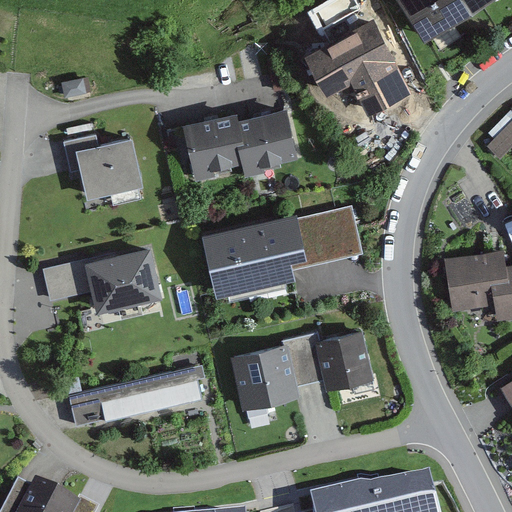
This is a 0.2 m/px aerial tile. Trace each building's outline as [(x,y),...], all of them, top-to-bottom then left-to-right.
[(335,0),(351,34),(305,56),(326,98),(353,85),(368,115),(412,94),(367,0),(335,0)] [(396,0),(424,43),(493,0),(396,0)] [(285,103),(180,128),(193,183),(298,158),(285,103)] [(128,142),(72,155),(83,203),(139,191),(128,142)] [(296,214),(203,235),(217,299),(296,281),(293,270),(362,255),(351,205),(297,217),(296,214)] [(150,249),(87,262),(98,315),(161,301),(150,249)] [(501,253),(438,262),(445,314),(468,311),(470,328),(511,322),(511,263),(503,264),(501,253)] [(74,263),(42,267),(46,301),(79,297),(74,263)] [(361,331),(313,342),(324,391),(372,380),(361,331)] [(286,346),(228,360),(238,404),(296,391),(286,346)] [(192,377),(90,397),(96,424),(198,404),(192,377)] [(511,378),(499,386),(511,408),(511,378)] [(37,470),(15,511),(75,511),(85,494),(37,470)] [(437,511),(430,481),(309,509),(309,511),(437,511)]
